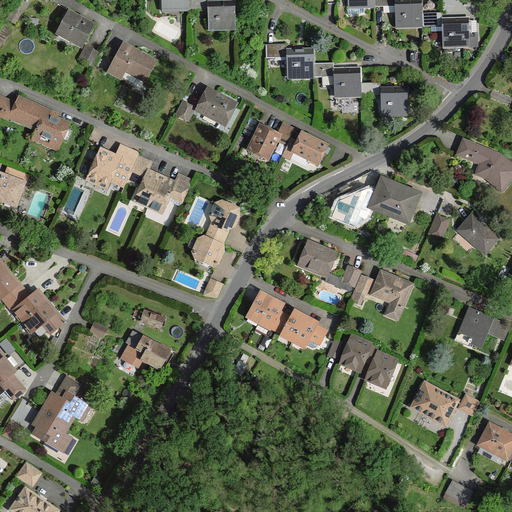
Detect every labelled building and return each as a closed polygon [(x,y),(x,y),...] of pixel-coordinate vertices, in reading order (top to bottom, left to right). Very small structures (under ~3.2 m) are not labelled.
[(209,30),(236,29),(235,0),(208,1),(207,0),(161,0),(162,10),(208,9),(209,30)] [(444,48),(470,47),(468,19),(441,20),(441,15),(422,16),(421,0),(413,0),(395,1),(394,0),(348,0),(349,7),(395,6),(396,28),(443,26),(444,48)] [(69,12),(57,36),(83,50),(95,26),(69,12)] [(146,84),(157,63),(123,44),(107,74),(122,82),(127,73),(146,84)] [(381,118),(409,117),(408,87),(380,88),(380,82),(361,83),(361,67),(334,68),(334,63),(314,64),(314,49),(286,49),(286,44),(266,45),(266,58),(286,57),(286,78),(334,77),(335,98),(381,97),(381,118)] [(95,63),(102,52),(89,45),(83,56),(95,63)] [(227,128),(238,105),(207,90),(196,112),(227,128)] [(0,99),(0,120),(31,134),(28,141),(58,154),(71,125),(18,102),(16,106),(0,99)] [(322,167),(331,147),(303,134),(299,143),(292,140),(296,131),(283,125),(279,133),(262,125),(250,152),(272,163),(279,147),(286,150),(281,159),(291,163),(295,155),(322,167)] [(485,179),(501,196),(511,182),(511,165),(498,154),(461,142),(456,157),(477,165),(473,176),(485,179)] [(180,206),(191,182),(179,176),(176,183),(149,171),(151,164),(138,159),(140,155),(120,146),(116,156),(100,150),(87,182),(108,192),(111,184),(123,190),(126,183),(138,189),(132,202),(165,215),(170,203),(180,206)] [(0,172),(0,202),(16,208),(26,182),(0,172)] [(356,201),(411,223),(423,193),(383,178),(379,187),(364,181),(356,201)] [(212,222),(206,235),(225,244),(228,231),(237,227),(241,217),(241,208),(222,201),(216,204),(211,216),(212,222)] [(445,237),(453,219),(439,212),(430,230),(445,237)] [(470,214),(456,231),(485,256),(500,239),(470,214)] [(225,244),(206,235),(198,239),(192,251),(195,259),(215,267),(222,264),(226,252),(225,244)] [(387,308),(383,317),(397,322),(412,285),(379,271),(376,279),(348,268),(344,278),(334,274),(341,256),(309,243),(300,267),(328,279),(326,284),(353,295),(349,304),(361,309),(365,299),(387,308)] [(39,343),(65,322),(38,290),(30,296),(0,259),(0,302),(3,300),(39,343)] [(220,298),(226,282),(212,277),(207,293),(220,298)] [(309,350),(323,323),(296,309),(293,316),(284,311),(288,304),(261,291),(247,318),(309,350)] [(469,343),(480,348),(486,332),(504,339),(509,325),(466,308),(457,332),(471,337),(469,343)] [(91,330),(105,337),(110,327),(96,320),(91,330)] [(363,381),(385,390),(397,361),(377,353),(379,347),(347,335),(336,365),(359,374),(360,369),(367,372),(363,381)] [(163,371),(172,356),(135,337),(121,361),(138,370),(144,361),(163,371)] [(4,358),(0,361),(0,397),(4,395),(12,402),(26,391),(15,377),(17,374),(4,358)] [(424,378),(409,405),(443,423),(458,397),(424,378)] [(56,394),(53,393),(33,427),(37,429),(33,436),(64,455),(74,439),(67,435),(76,419),(83,423),(92,408),(59,388),(56,394)] [(460,407),(475,414),(482,399),(466,392),(460,407)] [(511,448),(511,434),(488,422),(476,446),(506,461),(511,448)] [(43,473),(27,462),(17,476),(34,487),(43,473)] [(468,506),(476,489),(453,478),(445,496),(468,506)] [(25,487),(9,510),(12,511),(60,511),(61,511),(25,487)]
